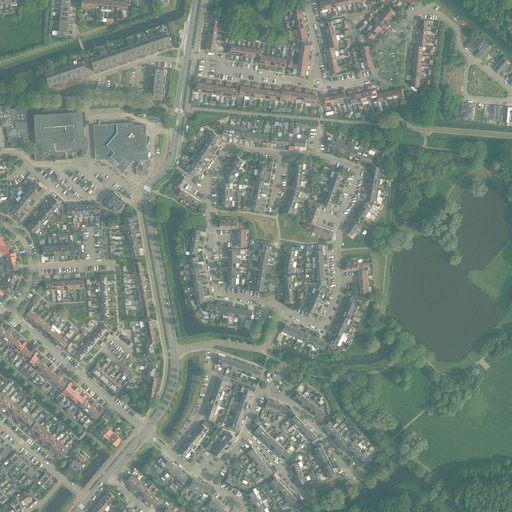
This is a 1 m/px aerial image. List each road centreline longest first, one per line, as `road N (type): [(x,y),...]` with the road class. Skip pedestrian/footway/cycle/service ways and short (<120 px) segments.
road 1 (residential): [(318,85),(390,74),(389,45),(425,3)]
road 2 (tertiary): [(173,350),(145,198)]
road 3 (tertiary): [(145,198),(171,160),(186,61)]
road 4 (residential): [(338,221),(359,168),(279,152)]
road 5 (residential): [(209,56),(222,57),(220,69),(318,85)]
road 6 (residential): [(213,237),(219,292),(284,309)]
